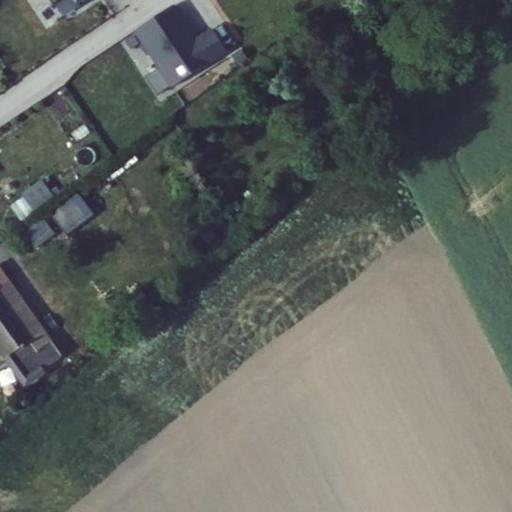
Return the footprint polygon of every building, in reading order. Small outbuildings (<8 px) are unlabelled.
[(176,6),(137,31),(173,88),(229,52),(215,31),(199,41),(176,6)] [(19,204),(6,212),(17,229),(28,222),(30,220),(19,204)] [(44,211),(30,220),(28,222),(38,237),(54,225),(44,211)] [(0,266),(0,337),(11,355),(46,333),(2,265),(0,266)] [(11,355),(31,384),(65,361),(46,333),(11,355)]
